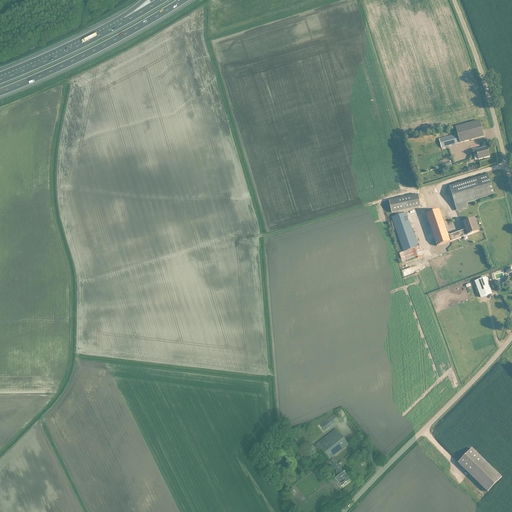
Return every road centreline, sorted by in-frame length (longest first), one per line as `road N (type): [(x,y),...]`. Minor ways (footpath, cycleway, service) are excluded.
road 1 (tertiary): [(0,121),(130,64),(237,0)]
road 2 (unclassified): [(344,511),(511,337)]
road 3 (motorway): [(0,92),(182,0)]
road 4 (unclassified): [(511,182),(454,0)]
road 5 (motorway): [(126,20),(0,80)]
